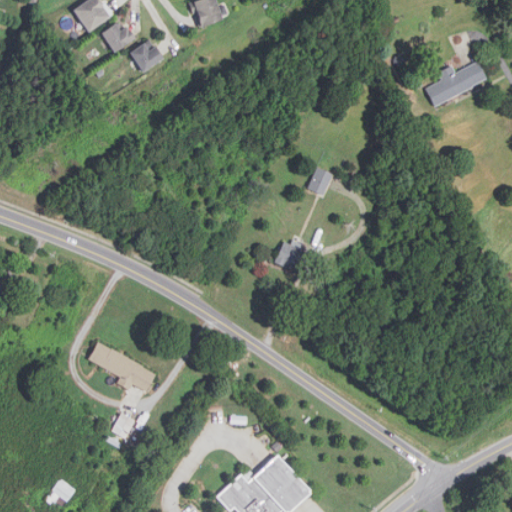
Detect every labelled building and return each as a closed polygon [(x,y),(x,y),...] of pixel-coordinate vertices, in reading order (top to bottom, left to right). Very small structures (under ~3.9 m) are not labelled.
[(89,32),(112,17),(100,0),(89,0),(74,10),(89,32)] [(198,0),(191,3),(201,28),(224,19),(216,0),(198,0)] [(120,31),(117,24),(103,31),(114,52),(136,41),(129,27),(120,31)] [(157,44),(147,50),(144,45),(132,53),(143,72),(165,59),(157,44)] [(456,72),(453,65),(438,72),(442,81),(426,88),(434,105),(488,81),(479,62),(456,72)] [(308,188),(324,195),(333,173),(317,166),(308,188)] [(285,238),(275,261),(295,270),(306,247),(285,238)] [(121,374),(117,382),(130,388),(132,384),(147,391),(157,369),(97,343),(89,361),(121,374)] [(125,438),(135,420),(122,412),(111,431),(125,438)] [(319,491),(296,511),(242,511),(224,495),(250,470),(257,478),(286,453),(319,491)] [(53,504),(60,496),(66,501),(75,490),(62,478),(45,497),(53,504)]
